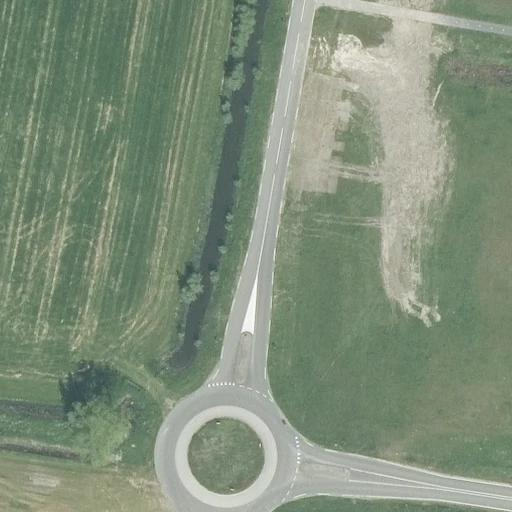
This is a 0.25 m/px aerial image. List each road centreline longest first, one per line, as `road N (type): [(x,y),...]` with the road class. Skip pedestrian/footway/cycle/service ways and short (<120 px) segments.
road 1 (unclassified): [(256,276),(303,0)]
road 2 (tertiary): [(281,485),(455,491)]
road 3 (tertiary): [(455,491),(287,449)]
road 4 (tertiary): [(221,395),(180,414),(163,449),(170,487),(196,511)]
road 5 (unclassified): [(251,401),(260,331),(256,276)]
road 6 (unclassified): [(256,276),(243,294),(221,395)]
